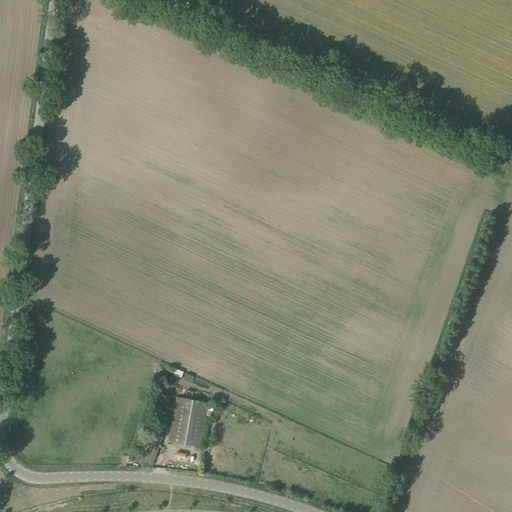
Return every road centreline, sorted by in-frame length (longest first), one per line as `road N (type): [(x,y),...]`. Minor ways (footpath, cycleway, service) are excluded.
road 1 (unclassified): [(0,431),(53,0)]
road 2 (track): [(511,159),(162,0)]
road 3 (unclassified): [(309,511),(207,484),(26,477),(9,466),(0,440)]
